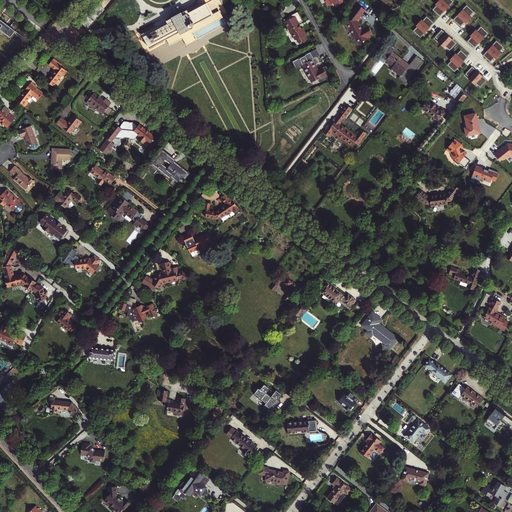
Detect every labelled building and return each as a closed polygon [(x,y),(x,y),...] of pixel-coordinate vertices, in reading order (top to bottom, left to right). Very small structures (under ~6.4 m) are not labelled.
[(439,0),(435,4),(436,5),(433,10),(440,16),(454,2),(451,0),(439,0)] [(142,35),(150,50),(164,41),(165,42),(166,43),(167,42),(167,41),(166,40),(167,40),(178,34),(180,33),(181,36),(191,31),(192,31),(193,31),(193,30),(194,30),(194,29),(194,28),(196,27),(195,26),(213,16),(213,15),(210,9),(207,4),(189,14),(188,11),(182,14),(182,13),(177,15),(171,18),(172,19),(142,35)] [(360,26),(358,24),(358,23),(361,19),(360,18),(366,11),(359,5),(349,17),(351,21),(345,24),(348,30),(349,29),(352,35),(354,36),(359,45),(367,41),(366,39),(373,35),(368,26),(363,29),(363,30),(362,30),(360,30),(359,28),(360,26)] [(464,22),(466,23),(471,17),(470,16),(474,11),(466,5),(453,20),(461,27),(464,22)] [(82,24),(88,29),(103,11),(98,6),(88,17),(82,24)] [(179,7),(169,12),(171,18),(182,13),(179,7)] [(306,34),(308,33),(304,26),(303,27),(302,26),(301,27),(299,23),(300,23),(300,22),(301,22),(301,21),(303,19),(299,10),(285,18),(289,27),(288,27),(290,31),(294,32),(297,38),(298,37),(300,42),(307,38),(307,36),(306,34)] [(167,40),(170,45),(183,39),(223,17),(220,11),(213,15),(213,16),(195,26),(196,27),(194,28),(194,29),(194,30),(193,30),(193,31),(192,31),(191,31),(181,36),(180,33),(167,40)] [(423,20),(422,19),(416,26),(417,27),(413,31),(420,38),(434,23),(427,16),(423,20)] [(477,31),(476,29),(470,36),(471,37),(467,41),(474,48),(488,33),(481,26),(477,31)] [(438,42),(444,48),(446,47),(450,50),(456,43),(441,30),(435,37),(439,41),(438,42)] [(494,58),(495,59),(501,53),(500,52),(504,47),(496,41),(483,56),(490,62),(494,58)] [(386,61),(387,59),(394,51),(396,48),(391,44),(384,52),(383,51),(380,54),(382,55),(381,56),(386,61)] [(317,56),(321,54),(318,48),(311,51),(315,57),(317,56)] [(457,54),(456,53),(450,60),(451,61),(447,65),(454,72),(468,57),(461,50),(457,54)] [(315,57),(311,51),(306,54),(294,60),(297,67),(304,63),(306,67),(305,67),(310,77),(311,76),(313,81),(319,78),(320,79),(325,77),(329,75),(328,74),(331,72),(327,64),(319,69),(315,62),(319,60),(317,56),(315,57)] [(394,51),(387,59),(394,65),(391,68),(400,76),(399,78),(406,83),(424,61),(417,56),(410,65),(394,51)] [(63,65),(55,59),(50,66),(56,70),(52,75),(54,76),(48,83),(54,87),(63,76),(65,77),(69,72),(62,67),(63,65)] [(468,79),(475,85),(476,84),(480,88),(487,80),(472,67),(465,74),(469,78),(468,79)] [(38,87),(32,83),(26,92),(24,90),(19,96),(21,97),(18,102),(26,108),(30,103),(28,102),(33,96),(39,101),(44,94),(37,88),(38,87)] [(470,96),(457,83),(452,89),(451,89),(450,90),(451,91),(449,93),(453,97),(454,96),(455,97),(461,102),(466,96),(468,97),(470,96)] [(93,94),(89,91),(85,97),(89,100),(86,103),(93,107),(94,106),(98,108),(100,110),(100,112),(102,114),(104,113),(105,112),(109,107),(112,103),(106,99),(104,101),(94,93),(93,94)] [(433,104),(428,100),(422,107),(439,121),(446,112),(441,109),(440,110),(436,107),(437,104),(435,103),(434,103),(433,104)] [(343,121),(342,121),(344,117),(346,118),(354,109),(348,104),(339,113),(341,115),(338,118),(336,117),(333,121),(333,120),(327,127),(328,128),(325,132),(330,136),(331,135),(333,135),(335,132),(354,146),(356,142),(359,145),(368,133),(363,129),(361,131),(359,130),(356,134),(347,126),(346,128),(341,124),(343,121)] [(11,111),(6,106),(0,112),(0,117),(4,122),(3,123),(8,127),(16,118),(10,113),(11,111)] [(83,122),(74,115),(71,119),(72,120),(69,124),(61,118),(57,124),(60,126),(60,127),(64,130),(65,129),(72,134),(77,127),(78,128),(83,122)] [(108,139),(100,150),(107,155),(115,145),(114,144),(112,142),(116,137),(124,137),(124,136),(128,137),(128,135),(129,122),(124,122),(123,129),(119,127),(119,128),(118,127),(118,126),(116,124),(106,137),(108,139)] [(129,122),(128,135),(131,135),(132,137),(134,138),(136,138),(138,137),(139,138),(138,140),(143,144),(146,141),(150,144),(155,137),(141,127),(138,128),(132,123),(129,122)] [(32,126),(19,130),(22,137),(25,136),(27,135),(28,138),(27,139),(29,146),(39,143),(32,126)] [(455,138),(445,148),(464,166),(470,160),(465,155),(469,151),(455,138)] [(494,155),(499,161),(505,157),(506,159),(511,155),(511,144),(511,145),(509,145),(508,145),(507,145),(506,146),(505,146),(504,147),(504,148),(501,151),(500,150),(494,155)] [(71,150),(53,148),(52,157),(53,157),(54,157),(54,159),(53,159),(52,168),(61,169),(62,159),(70,160),(71,150)] [(175,160),(163,151),(153,164),(158,168),(158,169),(169,178),(170,176),(181,184),(189,173),(174,162),(175,160)] [(21,171),(21,170),(15,165),(11,171),(17,176),(14,179),(26,189),(34,180),(30,177),(29,178),(21,171)] [(494,182),(497,171),(474,165),(471,175),(484,178),(484,179),(494,182)] [(107,171),(106,173),(96,166),(95,168),(94,167),(93,169),(94,169),(91,173),(100,180),(98,182),(102,185),(106,180),(111,184),(116,178),(107,171)] [(416,195),(426,203),(430,202),(431,204),(448,203),(447,200),(451,200),(460,189),(454,184),(447,193),(428,195),(421,189),(416,195)] [(22,203),(8,190),(1,198),(5,202),(2,204),(5,207),(8,204),(15,211),(15,210),(18,212),(21,212),(24,209),(23,205),(21,203),(22,203)] [(76,195),(75,196),(68,191),(58,204),(66,210),(74,201),(78,204),(82,200),(76,195)] [(238,213),(241,210),(228,195),(222,200),(227,206),(222,210),(223,210),(217,215),(211,215),(211,207),(207,207),(206,220),(208,220),(208,221),(219,222),(221,220),(223,222),(235,212),(236,214),(238,213)] [(133,220),(138,213),(131,207),(131,208),(128,206),(130,204),(123,198),(120,201),(118,200),(115,204),(117,206),(113,210),(115,212),(111,216),(112,218),(116,221),(118,221),(124,214),(133,220)] [(43,230),(47,233),(51,233),(55,236),(55,239),(59,242),(61,242),(62,240),(65,240),(70,233),(62,226),(62,225),(58,222),(57,223),(52,219),(53,218),(48,214),(40,224),(45,227),(43,230)] [(192,234),(184,237),(187,244),(184,245),(185,248),(188,247),(189,248),(188,249),(190,252),(192,254),(200,250),(200,249),(203,248),(205,251),(210,249),(209,246),(212,244),(207,235),(204,236),(205,237),(198,240),(198,239),(195,240),(192,234)] [(23,276),(18,277),(17,275),(14,276),(11,267),(19,254),(10,247),(1,269),(3,270),(9,289),(22,284),(26,287),(25,287),(32,292),(33,291),(37,294),(40,304),(47,302),(46,300),(48,299),(46,295),(45,296),(43,289),(36,285),(37,283),(30,279),(30,280),(23,276)] [(99,265),(102,261),(99,258),(96,256),(91,262),(90,262),(89,261),(81,260),(77,257),(75,259),(72,256),(67,263),(69,264),(71,264),(71,266),(77,265),(77,269),(84,268),(84,270),(88,269),(94,275),(97,271),(99,272),(102,268),(99,265)] [(159,289),(162,284),(177,281),(177,280),(180,280),(183,282),(187,277),(182,273),(177,274),(176,268),(170,269),(170,267),(170,264),(169,262),(161,264),(163,273),(155,274),(151,280),(145,276),(141,282),(153,290),(155,287),(159,289)] [(466,287),(473,289),(480,270),(473,268),(470,277),(455,271),(452,278),(467,283),(466,287)] [(288,278),(282,273),(281,274),(270,288),(273,290),(282,280),(292,288),(284,299),(287,301),(298,286),(288,278)] [(320,291),(334,302),(336,303),(340,298),(351,306),(356,300),(348,294),(346,297),(343,294),(327,282),(320,291)] [(503,331),(508,323),(503,320),(505,317),(501,315),(500,316),(498,315),(504,305),(491,297),(489,301),(489,302),(488,304),(489,304),(484,313),(483,317),(491,321),(490,323),(503,331)] [(130,300),(128,307),(137,310),(139,309),(137,306),(138,303),(130,300)] [(128,319),(132,320),(134,325),(139,322),(146,324),(148,317),(146,314),(149,313),(153,319),(159,316),(153,306),(144,310),(142,307),(139,309),(137,310),(128,307),(123,305),(121,310),(118,309),(116,313),(120,314),(121,312),(129,315),(128,319)] [(300,308),(294,314),(297,317),(303,310),(300,308)] [(58,324),(70,332),(71,332),(77,336),(81,331),(73,325),(74,323),(70,320),(73,317),(67,312),(65,315),(63,314),(59,319),(61,320),(58,324)] [(390,349),(398,339),(379,323),(382,319),(373,312),(363,325),(369,330),(367,333),(372,336),(374,334),(387,344),(386,345),(390,349)] [(9,329),(2,326),(0,331),(0,340),(3,342),(3,341),(7,343),(6,345),(12,347),(17,335),(8,331),(9,329)] [(117,361),(117,351),(90,349),(90,359),(117,361)] [(436,363),(430,358),(424,365),(431,370),(430,371),(446,383),(452,374),(436,362),(436,363)] [(466,387),(457,380),(455,382),(458,385),(452,392),(459,398),(462,394),(477,405),(483,397),(468,385),(466,387)] [(0,400),(5,406),(10,401),(7,397),(16,387),(10,382),(1,392),(0,390),(0,400)] [(278,404),(275,402),(281,394),(277,390),(271,397),(266,394),(270,389),(265,385),(263,387),(263,388),(262,390),(259,388),(255,394),(260,398),(266,403),(264,406),(268,409),(269,408),(270,408),(272,406),(274,408),(278,404)] [(167,399),(168,391),(162,389),(160,401),(169,402),(167,410),(184,413),(186,398),(179,397),(178,404),(171,402),(171,400),(167,399)] [(354,394),(348,390),(340,401),(346,406),(345,407),(350,411),(353,408),(352,407),(356,402),(352,398),(354,394)] [(58,410),(67,412),(73,417),(78,411),(70,404),(53,401),(53,398),(48,397),(47,401),(53,401),(52,409),(51,414),(58,415),(58,410)] [(222,413),(223,407),(215,406),(213,417),(218,417),(219,413),(222,413)] [(500,420),(509,428),(511,430),(511,420),(502,413),(501,415),(499,413),(500,411),(496,407),(485,420),(495,427),(500,420)] [(405,435),(413,442),(422,430),(426,433),(430,427),(413,415),(408,421),(413,425),(405,435)] [(317,420),(288,422),(289,433),(295,432),(295,430),(305,429),(305,432),(318,431),(317,420)] [(249,456),(257,445),(238,431),(233,439),(245,449),(243,451),(249,456)] [(381,441),(371,434),(365,441),(367,443),(360,452),(368,458),(374,449),(381,453),(385,447),(379,443),(381,441)] [(84,448),(83,448),(82,456),(82,455),(88,456),(92,461),(91,462),(96,463),(96,461),(100,461),(100,462),(105,463),(106,453),(99,452),(95,452),(93,450),(94,448),(91,447),(91,445),(85,444),(84,448)] [(266,479),(287,484),(290,471),(284,470),(284,472),(269,469),(269,468),(261,466),(260,474),(267,475),(266,479)] [(427,486),(430,473),(405,467),(402,479),(408,481),(408,478),(422,481),(421,484),(427,486)] [(193,471),(195,473),(194,475),(192,473),(188,479),(191,481),(189,482),(188,484),(184,489),(183,489),(179,495),(177,494),(174,498),(180,502),(183,498),(185,500),(190,494),(191,496),(195,490),(202,495),(205,495),(207,493),(208,491),(208,488),(200,482),(205,475),(196,468),(193,471)] [(447,481),(440,476),(435,482),(442,487),(447,481)] [(352,488),(337,477),(332,484),(336,486),(328,497),(335,503),(344,491),(348,493),(352,488)] [(500,507),(508,494),(503,491),(506,487),(498,482),(494,488),(486,483),(481,492),(489,496),(491,493),(497,497),(493,503),(500,507)] [(117,497),(116,490),(107,491),(108,495),(109,495),(109,500),(105,505),(110,509),(111,507),(117,511),(116,511),(124,511),(125,511),(126,510),(127,510),(131,504),(127,501),(124,505),(122,503),(122,502),(119,500),(117,498),(116,497),(117,497)]
